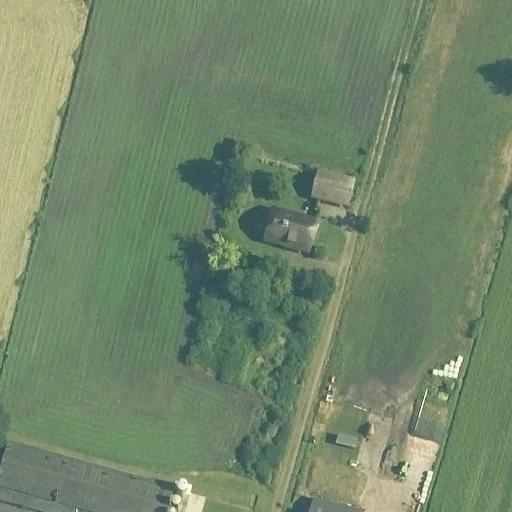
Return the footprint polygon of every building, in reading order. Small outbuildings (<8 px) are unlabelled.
[(314,176),(308,200),(343,210),(350,185),(314,176)] [(268,214),(260,243),(304,255),(312,226),(268,214)] [(0,459),(0,489),(81,511),(163,511),(169,492),(4,446),(0,459)] [(386,462),(367,451),(358,466),(377,477),(386,462)] [(0,506),(21,511),(63,511),(0,494),(0,506)] [(196,497),(191,511),(194,511),(202,511),(206,500),(196,497)] [(343,511),(311,503),(308,511),(343,511)]
